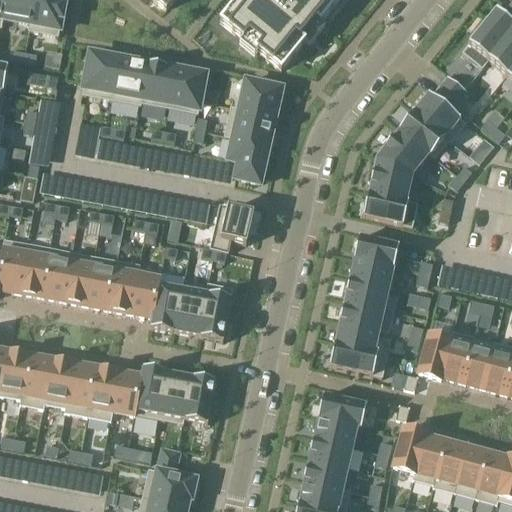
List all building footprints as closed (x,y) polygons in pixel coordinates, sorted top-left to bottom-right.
[(5,0),(2,22),(3,23),(29,28),(30,28),(35,0),(5,0)] [(29,28),(28,35),(58,40),(61,22),(62,22),(64,9),(65,0),(35,0),(30,28),(29,28)] [(149,0),(166,13),(176,0),(149,0)] [(239,0),(240,0),(220,25),(243,44),(248,38),(262,49),(257,55),(281,74),(305,45),(300,41),(315,22),(320,26),(340,0),(239,0)] [(511,27),(495,15),(462,56),(482,73),(488,65),(487,65),(511,34),(511,27)] [(511,34),(487,65),(488,65),(506,80),(511,72),(511,34)] [(13,54),(11,64),(23,66),(25,56),(13,54)] [(25,56),(23,66),(35,68),(37,59),(25,56)] [(90,57),(82,99),(111,105),(119,62),(90,57)] [(119,62),(111,105),(140,110),(141,108),(140,108),(147,68),(119,62)] [(147,68),(140,108),(141,108),(168,113),(176,73),(167,71),(147,67),(147,68)] [(176,73),(168,113),(198,118),(205,78),(176,73)] [(48,79),(46,91),(56,93),(58,81),(48,79)] [(447,80),(439,90),(459,106),(467,96),(447,80)] [(235,112),(235,113),(274,122),(281,92),(241,83),(235,112)] [(414,115),(413,115),(449,144),(448,145),(450,147),(466,127),(451,116),(459,106),(439,90),(431,100),(428,97),(427,99),(423,98),(418,105),(419,109),(414,115)] [(208,94),(206,106),(216,108),(218,96),(208,94)] [(459,106),(451,116),(461,123),(468,114),(459,106)] [(230,111),(223,141),(233,143),(233,142),(268,150),(274,122),(235,113),(235,112),(230,111)] [(27,114),(25,126),(35,128),(37,116),(27,114)] [(413,115),(399,133),(429,158),(429,159),(434,163),(448,145),(449,144),(413,115)] [(197,122),(195,134),(205,135),(207,124),(197,122)] [(487,122),(480,130),(490,138),(496,130),(487,122)] [(25,126),(23,138),(33,140),(35,128),(25,126)] [(101,130),(100,139),(111,142),(113,132),(101,130)] [(496,130),(490,138),(499,145),(505,138),(496,130)] [(113,132),(111,142),(123,144),(125,134),(113,132)] [(152,133),(150,143),(162,145),(164,135),(152,133)] [(385,151),(376,162),(412,179),(429,159),(429,158),(399,133),(398,134),(393,141),(392,141),(389,140),(383,147),(384,151),(385,151)] [(195,134),(193,145),(202,147),(205,135),(195,134)] [(164,135),(162,145),(174,147),(176,137),(164,135)] [(233,143),(228,164),(238,166),(235,182),(259,188),(268,150),(233,142),(233,143)] [(483,142),(477,149),(487,158),(493,150),(483,142)] [(369,176),(367,185),(370,188),(368,196),(368,197),(406,206),(406,205),(412,179),(376,162),(373,175),(369,176)] [(29,168),(27,180),(37,182),(39,170),(29,168)] [(464,170),(456,179),(464,186),(472,176),(464,170)] [(24,179),(22,191),(34,194),(37,182),(27,180),(24,179)] [(456,179),(449,189),(457,195),(464,186),(456,179)] [(368,197),(362,220),(412,232),(417,208),(406,205),(406,206),(368,197)] [(443,202),(441,214),(450,216),(453,204),(443,202)] [(46,206),(44,216),(55,218),(57,209),(46,206)] [(0,207),(0,221),(8,223),(9,219),(11,209),(0,207)] [(11,209),(9,219),(21,222),(23,212),(11,209)] [(55,218),(55,222),(67,225),(69,211),(57,209),(55,218)] [(219,209),(209,253),(228,257),(230,245),(246,249),(253,217),(219,209)] [(441,214),(438,226),(448,228),(450,216),(441,214)] [(90,215),(88,225),(100,227),(102,217),(90,215)] [(102,217),(100,227),(112,229),(114,219),(102,217)] [(135,223),(133,233),(145,235),(147,225),(135,223)] [(147,225),(145,235),(157,238),(159,228),(147,225)] [(170,235),(168,242),(177,244),(179,237),(170,235)] [(358,240),(353,262),(393,271),(398,249),(358,240)] [(2,254),(0,267),(0,294),(18,298),(27,248),(4,244),(2,254)] [(27,248),(18,298),(40,302),(49,252),(27,248)] [(166,250),(164,260),(175,263),(178,253),(166,250)] [(49,252),(40,302),(62,306),(72,256),(49,252)] [(203,252),(201,261),(212,264),(214,255),(203,252)] [(214,255),(212,264),(224,267),(226,257),(214,255)] [(72,256),(62,306),(85,310),(94,261),(72,256)] [(94,261),(85,310),(107,314),(116,265),(94,261)] [(350,265),(348,273),(351,275),(349,283),(389,292),(393,271),(353,262),(353,263),(354,263),(354,264),(350,265)] [(116,265),(107,314),(130,318),(138,271),(139,272),(140,269),(116,265)] [(421,265),(418,277),(430,280),(432,268),(421,265)] [(138,271),(130,318),(151,323),(152,323),(158,289),(159,289),(162,276),(139,272),(138,271)] [(418,277),(415,289),(427,291),(430,280),(418,277)] [(346,297),(344,304),(384,313),(389,292),(349,283),(349,285),(348,285),(345,297),(346,297)] [(206,297),(198,341),(200,341),(199,342),(222,346),(232,293),(207,288),(205,297),(206,297)] [(151,327),(150,332),(172,337),(173,336),(174,337),(182,293),(159,289),(158,289),(152,323),(151,323),(151,327)] [(182,293),(174,337),(198,341),(206,297),(205,297),(182,293)] [(440,297),(437,309),(449,312),(452,300),(440,297)] [(419,299),(416,311),(428,314),(431,302),(419,299)] [(342,312),(339,324),(340,324),(339,326),(379,335),(379,336),(388,338),(394,315),(384,313),(344,304),(343,312),(342,312)] [(471,304),(468,316),(480,319),(482,307),(471,304)] [(482,307),(480,319),(492,321),(494,309),(482,307)] [(334,335),(332,343),(335,345),(335,346),(334,346),(374,356),(375,355),(379,336),(379,335),(339,326),(338,334),(334,335)] [(412,330),(408,341),(420,344),(423,333),(412,330)] [(421,366),(418,378),(419,378),(441,384),(441,382),(440,382),(452,340),(451,340),(430,334),(421,366)] [(452,340),(440,382),(441,382),(461,387),(471,350),(472,351),(475,341),(452,335),(451,340),(452,340)] [(408,341),(405,353),(417,356),(420,344),(408,341)] [(334,346),(329,370),(382,382),(388,358),(375,355),(374,356),(334,346)] [(492,356),(482,393),(503,399),(511,365),(511,351),(494,346),(491,356),(492,356)] [(471,350),(461,387),(482,393),(492,356),(491,356),(472,351),(471,350)] [(0,400),(20,405),(21,405),(29,360),(7,356),(0,392),(0,400)] [(20,405),(19,409),(43,414),(44,409),(43,409),(52,364),(29,360),(21,405),(20,405)] [(52,364),(43,409),(44,409),(65,413),(66,413),(74,368),(52,364)] [(511,365),(503,399),(511,401),(511,365)] [(65,413),(64,418),(87,422),(97,373),(74,368),(66,413),(65,413)] [(141,381),(134,420),(135,420),(158,424),(167,376),(165,376),(165,375),(143,371),(141,381)] [(97,373),(87,422),(111,426),(112,417),(111,417),(119,377),(97,373)] [(167,376),(158,424),(183,429),(183,424),(182,424),(191,380),(167,376)] [(119,377),(111,417),(112,417),(135,421),(135,420),(134,420),(141,381),(119,377)] [(403,392),(403,394),(404,394),(413,396),(414,396),(418,381),(417,381),(407,379),(403,392)] [(191,380),(182,424),(183,424),(207,429),(215,385),(192,380),(192,381),(191,380)] [(322,399),(317,422),(357,431),(357,432),(361,433),(366,409),(322,399)] [(399,410),(395,424),(404,426),(406,426),(406,425),(409,413),(409,411),(408,411),(400,409),(399,409),(398,410),(399,410)] [(314,424),(312,432),(315,435),(313,443),(352,452),(357,432),(357,431),(317,422),(317,423),(314,424)] [(401,441),(393,471),(414,477),(415,477),(425,440),(425,441),(426,438),(404,432),(403,432),(401,441)] [(414,477),(412,484),(433,490),(434,490),(445,446),(425,441),(425,440),(415,477),(414,477)] [(2,441),(0,450),(12,453),(14,443),(2,441)] [(14,443),(12,453),(24,455),(26,445),(14,443)] [(310,457),(308,464),(348,473),(352,452),(313,443),(312,444),(309,457),(310,457)] [(380,446),(377,457),(389,461),(392,449),(380,446)] [(433,490),(432,492),(454,498),(466,452),(445,446),(434,490),(433,490)] [(47,449),(45,459),(57,461),(59,451),(47,449)] [(116,449),(114,458),(126,461),(128,451),(116,449)] [(128,451),(126,461),(137,464),(140,454),(128,451)] [(466,452),(454,498),(475,503),(487,457),(466,452)] [(69,453),(67,463),(79,465),(81,455),(69,453)] [(160,465),(159,467),(167,469),(170,456),(162,454),(160,465)] [(81,455),(79,465),(91,468),(93,458),(81,455)] [(170,456),(167,469),(175,471),(178,457),(170,456)] [(377,457),(374,469),(385,472),(389,461),(377,457)] [(487,457),(475,503),(492,508),(496,509),(498,505),(497,504),(508,463),(507,463),(487,457)] [(508,463),(497,504),(498,505),(511,508),(511,461),(508,460),(507,463),(508,463)] [(306,471),(303,484),(304,484),(303,485),(343,494),(343,493),(348,473),(308,464),(306,472),(306,471)] [(148,473),(141,502),(184,511),(185,511),(188,502),(191,503),(195,484),(173,479),(175,471),(167,469),(159,467),(157,475),(148,473)] [(298,495),(296,503),(299,505),(298,505),(298,506),(323,511),(346,511),(350,495),(343,493),(343,494),(303,485),(301,494),(298,495)] [(370,488),(368,500),(380,502),(382,490),(370,488)] [(108,495),(106,507),(116,509),(116,508),(118,497),(108,495)] [(116,508),(116,509),(130,511),(131,511),(133,504),(134,501),(134,500),(118,497),(116,508)] [(368,500),(366,511),(378,511),(380,502),(368,500)] [(184,511),(141,502),(139,511),(184,511)]
